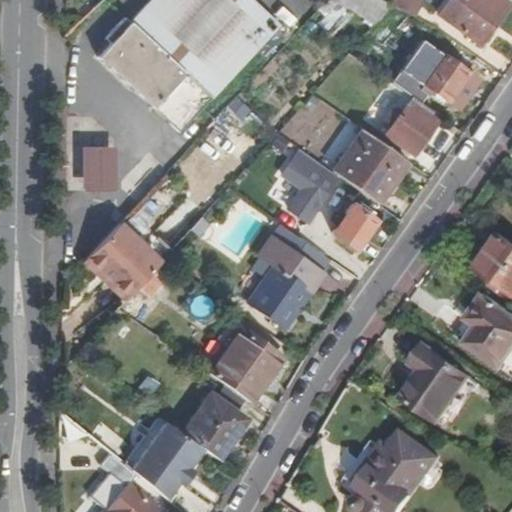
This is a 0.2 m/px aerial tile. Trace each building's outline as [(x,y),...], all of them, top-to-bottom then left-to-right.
[(152,0),(97,59),(178,135),(279,27),(250,0),(152,0)] [(418,3),(413,0),(387,0),(384,6),(389,9),(409,19),(418,3)] [(447,0),(437,14),(448,22),(462,2),(458,0),(447,0)] [(477,45),(500,13),(485,3),(487,0),(463,0),(462,2),(448,22),(447,23),(477,45)] [(507,3),(503,0),(487,0),(485,3),(500,13),(507,3)] [(441,57),(422,85),(447,103),(467,75),(441,57)] [(431,114),(409,100),(397,117),(390,112),(383,122),(390,127),(384,135),(411,155),(434,123),(428,119),(431,114)] [(330,172),(377,204),(407,162),(359,131),(330,172)] [(81,191),(115,191),(115,147),(80,147),(81,191)] [(123,222),(141,237),(179,190),(160,175),(123,222)] [(303,235),(327,203),(300,182),(276,214),(303,235)] [(185,198),(154,231),(170,247),(202,214),(185,198)] [(351,201),(330,231),(357,250),(377,221),(351,201)] [(206,229),(197,221),(186,233),(195,241),(206,229)] [(114,229),(80,266),(94,279),(98,275),(125,300),(155,267),(114,229)] [(479,271),(511,295),(511,244),(502,237),(479,271)] [(293,314),(298,306),(320,275),(269,239),(256,257),(271,268),(263,279),(245,305),(282,330),(293,314)] [(511,348),(511,314),(482,293),(452,334),(498,367),(511,348)] [(302,309),(298,306),(293,314),(297,316),(302,309)] [(240,330),(207,375),(247,404),(279,359),(240,330)] [(404,397),(439,422),(470,378),(425,346),(412,364),(422,371),(404,397)] [(203,396),(177,434),(197,448),(213,459),(223,444),(239,423),(203,396)] [(177,434),(153,417),(119,465),(126,471),(160,500),(174,481),(184,467),(197,448),(177,434)] [(401,511),(441,459),(405,432),(390,451),(385,448),(373,465),(370,463),(354,484),(366,492),(359,501),(357,503),(354,505),(353,508),(354,511),(401,511)] [(213,459),(217,462),(227,447),(223,444),(213,459)] [(189,471),(184,467),(174,481),(179,485),(189,471)] [(152,511),(153,511),(123,484),(99,511),(152,511)]
